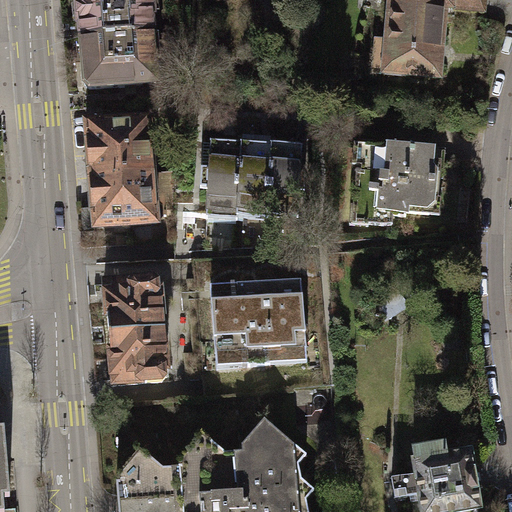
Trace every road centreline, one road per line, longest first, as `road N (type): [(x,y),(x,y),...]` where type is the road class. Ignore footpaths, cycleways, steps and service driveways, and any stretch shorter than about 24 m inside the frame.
road 1 (residential): [(511,428),(493,234),(511,73)]
road 2 (tertiary): [(55,307),(29,0)]
road 3 (tertiary): [(72,511),(55,307)]
